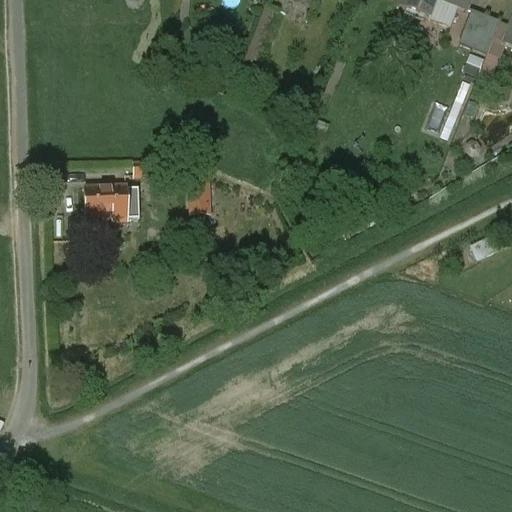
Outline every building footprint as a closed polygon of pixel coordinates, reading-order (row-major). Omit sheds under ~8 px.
[(404,0),(400,12),(429,23),(437,3),(469,15),(474,0),(404,0)] [(498,27),(472,17),(463,38),(477,43),(473,54),(485,59),(498,27)] [(446,130),(451,106),(438,103),(434,128),(446,130)] [(181,180),(181,166),(159,167),(159,181),(181,180)] [(159,167),(132,168),(132,182),(159,181),(159,167)] [(206,176),(188,177),(190,220),(208,219),(206,176)] [(125,192),(83,194),(84,228),(86,227),(86,245),(105,245),(104,227),(126,226),(125,192)] [(322,207),(300,217),(308,234),(331,224),(322,207)]
